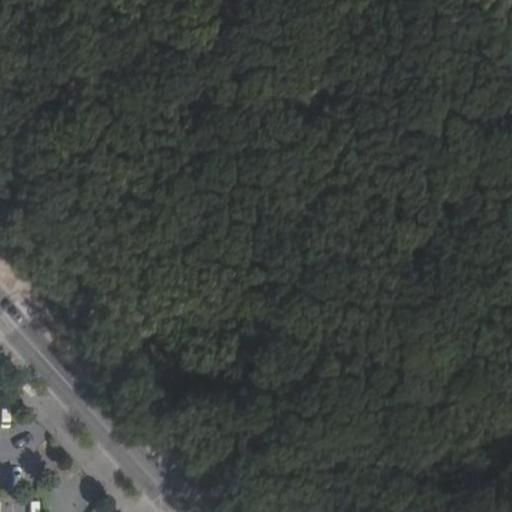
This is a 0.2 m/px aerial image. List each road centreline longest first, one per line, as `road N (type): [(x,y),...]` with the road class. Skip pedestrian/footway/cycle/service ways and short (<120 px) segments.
road 1 (tertiary): [(0,308),(180,511)]
road 2 (track): [(0,83),(76,80),(184,0)]
road 3 (track): [(43,164),(76,80),(56,0)]
